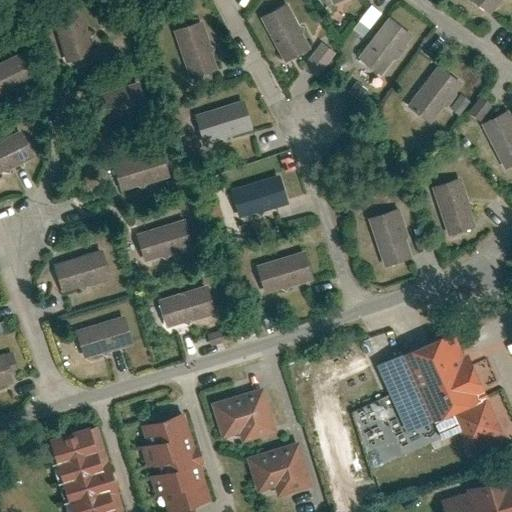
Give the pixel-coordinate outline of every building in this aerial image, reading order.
[(504,0),(467,0),(491,18),(504,0)] [(287,5),(260,20),(284,65),(311,50),(287,5)] [(89,10),(59,18),(71,65),(101,57),(89,10)] [(412,38),(389,22),(361,60),(384,77),(412,38)] [(173,32),(188,81),(216,72),(201,23),(173,32)] [(23,60),(0,70),(0,101),(35,86),(23,60)] [(462,84),(440,67),(408,108),(429,126),(462,84)] [(109,123),(149,108),(139,81),(99,95),(109,123)] [(494,100),(476,110),(482,122),(501,112),(494,100)] [(208,145),(253,131),(244,102),(199,116),(208,145)] [(511,168),(511,115),(511,114),(486,125),(506,171),(511,168)] [(21,131),(0,140),(0,173),(34,157),(21,131)] [(124,195),(171,180),(162,151),(115,166),(124,195)] [(243,222),(290,206),(279,176),(233,191),(243,222)] [(479,233),(461,181),(427,192),(444,245),(479,233)] [(398,212),(368,222),(384,270),(414,260),(398,212)] [(155,265),(196,251),(185,219),(144,233),(155,265)] [(103,252),(55,266),(64,296),(112,282),(103,252)] [(266,298),(315,283),(306,253),(256,268),(266,298)] [(161,300),(170,330),(218,315),(209,285),(161,300)] [(126,316),(76,331),(85,362),(136,347),(126,316)] [(478,375),(457,331),(401,357),(434,430),(491,404),(478,375)] [(0,389),(17,385),(7,354),(0,356),(0,389)] [(260,388),(212,405),(223,438),(244,431),(248,444),(276,435),(260,388)] [(186,414),(139,427),(164,511),(186,511),(215,504),(186,414)] [(122,511),(97,430),(46,445),(66,511),(122,511)] [(300,444),(247,460),(258,495),(277,489),(280,499),(314,489),(300,444)] [(511,511),(511,477),(441,500),(444,511),(511,511)]
